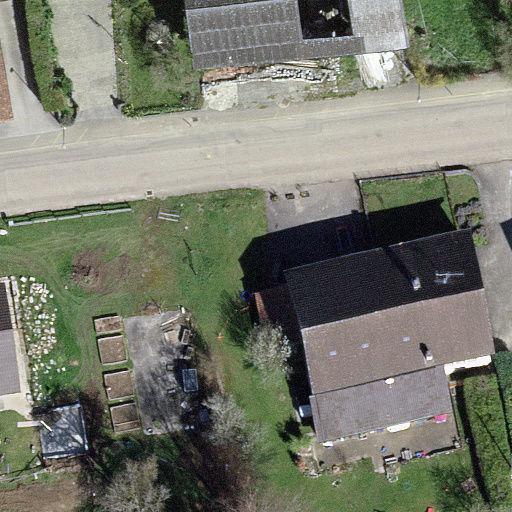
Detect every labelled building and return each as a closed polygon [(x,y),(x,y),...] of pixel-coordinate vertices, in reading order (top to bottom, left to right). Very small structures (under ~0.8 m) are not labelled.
[(278,0),(180,0),(188,67),(285,56),(278,0)] [(389,0),(343,0),(349,47),(394,41),(389,0)] [(473,375),(445,254),(285,292),(304,371),(291,374),(310,452),(434,423),(425,386),(473,375)] [(3,282),(0,282),(0,394),(18,392),(3,282)] [(178,324),(123,338),(146,429),(201,415),(178,324)]
